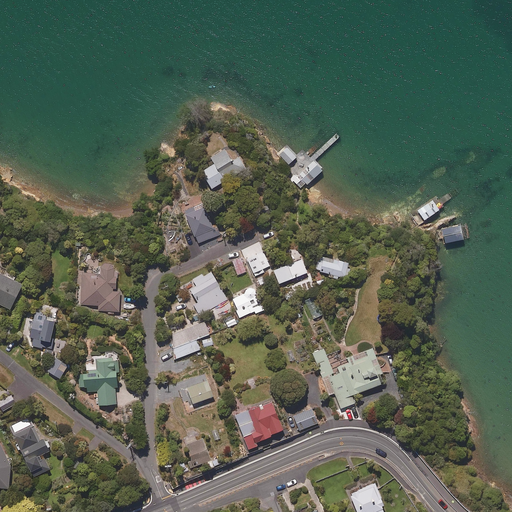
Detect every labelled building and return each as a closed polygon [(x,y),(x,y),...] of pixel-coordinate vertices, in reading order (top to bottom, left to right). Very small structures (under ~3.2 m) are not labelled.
[(298,157),(287,145),(279,153),(290,165),(298,157)] [(233,162),(227,150),(212,158),(216,165),(204,171),(213,189),(248,171),(242,158),(233,162)] [(295,174),(291,178),(289,180),(293,183),(294,181),(302,188),(306,184),(308,186),(323,171),(313,161),(297,176),(295,174)] [(439,211),(432,201),(417,211),(424,222),(439,211)] [(218,236),(206,206),(186,214),(199,244),(218,236)] [(459,226),(442,230),(445,243),(463,238),(459,226)] [(259,242),(243,249),(241,250),(245,259),(247,258),(255,273),(271,266),(259,242)] [(352,264),(323,256),(318,271),(331,275),(330,278),(339,280),(340,276),(348,278),(352,264)] [(247,272),(242,259),(233,262),(238,275),(247,272)] [(308,273),(303,260),(275,271),(280,284),(308,273)] [(114,289),(117,289),(118,272),(116,272),(116,266),(103,265),(102,275),(83,273),(81,304),(99,305),(99,310),(108,311),(107,314),(114,315),(114,311),(120,312),(121,292),(117,291),(114,291),(114,289)] [(223,305),(222,303),(228,299),(212,272),(204,277),(203,275),(194,280),(198,286),(191,290),(198,302),(194,305),(200,315),(215,307),(216,308),(223,305)] [(24,286),(0,273),(0,304),(12,310),(24,286)] [(262,303),(256,289),(255,289),(254,288),(253,288),(252,288),(251,288),(250,288),(249,288),(248,288),(248,289),(247,289),(246,290),(246,291),(245,292),(245,293),(245,294),(234,299),(238,309),(245,306),(247,310),(262,303)] [(33,346),(44,348),(52,349),(53,349),(55,340),(53,340),(57,324),(46,321),(48,316),(37,314),(31,338),(35,339),(33,346)] [(225,319),(229,327),(238,322),(234,315),(225,319)] [(210,335),(206,323),(170,336),(175,348),(210,335)] [(204,340),(207,347),(214,345),(212,337),(204,340)] [(201,350),(198,340),(174,349),(177,359),(201,350)] [(374,348),(345,360),(342,351),(327,356),(324,349),(314,353),(330,394),(335,392),(342,409),(356,403),(353,396),(383,385),(380,376),(384,374),(374,348)] [(72,368),(56,358),(48,371),(64,381),(72,368)] [(89,392),(94,392),(94,398),(97,398),(97,403),(100,403),(100,406),(116,405),(116,387),(120,387),(119,359),(97,359),(98,370),(90,371),(90,375),(80,375),(80,388),(89,387),(89,392)] [(202,375),(201,368),(184,370),(185,378),(202,375)] [(17,404),(12,396),(0,402),(0,404),(4,411),(17,404)] [(285,433),(274,402),(237,416),(250,450),(259,447),(258,444),(285,433)] [(295,416),(301,431),(320,423),(314,409),(295,416)] [(41,441),(30,418),(12,426),(35,478),(51,470),(44,455),(50,452),(45,439),(41,441)] [(212,461),(204,439),(188,445),(196,467),(212,461)] [(12,467),(1,446),(0,446),(0,495),(2,496),(2,489),(11,490),(12,467)] [(385,511),(376,485),(352,493),(358,511),(385,511)]
